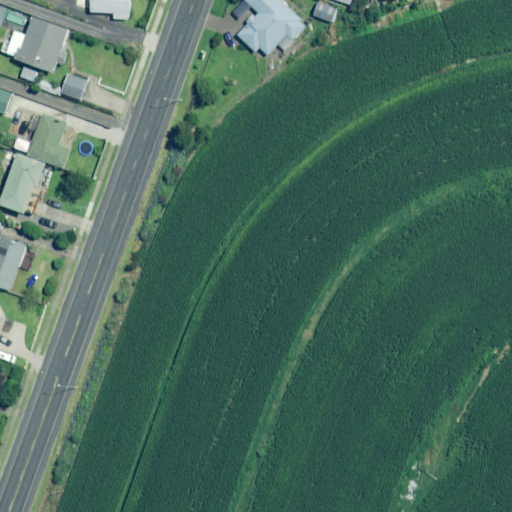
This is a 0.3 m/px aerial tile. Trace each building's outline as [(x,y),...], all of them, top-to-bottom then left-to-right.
[(94,0),(93,14),(116,15),(116,20),(131,21),(132,0),(94,0)] [(307,26),(280,0),(245,0),(245,1),(259,15),(239,35),(256,52),(261,48),(268,55),(288,35),(293,40),(307,26)] [(336,10),(322,4),(317,17),(331,22),(336,10)] [(71,32),(36,19),(29,38),(17,33),(8,57),(55,74),(71,32)] [(90,84),(71,77),(64,95),(83,102),(90,84)] [(15,96),(0,90),(0,112),(8,116),(15,96)] [(70,125),(38,113),(32,131),(39,133),(31,156),(66,169),(73,152),(61,148),(70,125)] [(48,165),(20,155),(2,206),(27,215),(38,185),(40,186),(48,165)] [(29,250),(3,239),(0,245),(0,287),(12,292),(29,250)]
